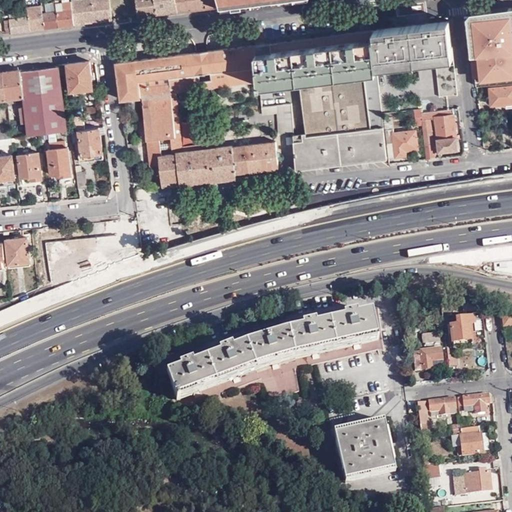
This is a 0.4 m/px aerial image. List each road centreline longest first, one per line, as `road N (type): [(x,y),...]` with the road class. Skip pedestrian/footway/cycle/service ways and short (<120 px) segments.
road 1 (tertiary): [(0,402),(139,341),(320,287),(417,270),(511,285)]
road 2 (motorway): [(0,374),(269,275),(511,232)]
road 3 (motorway): [(511,201),(263,247),(106,296),(0,342)]
road 4 (residential): [(0,222),(126,209),(110,36)]
road 5 (primary): [(110,36),(384,0)]
road 6 (residential): [(477,155),(309,170)]
road 7 (residential): [(477,155),(461,0)]
